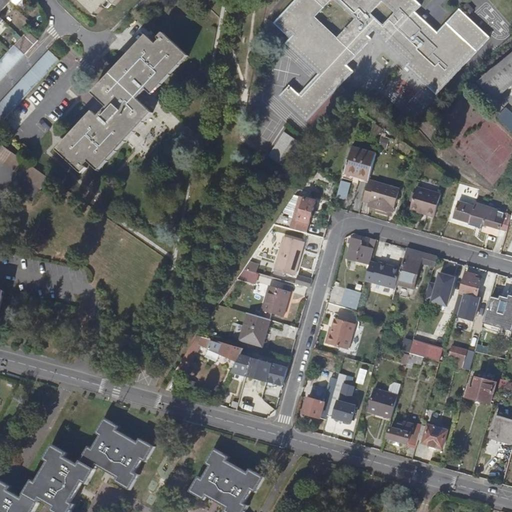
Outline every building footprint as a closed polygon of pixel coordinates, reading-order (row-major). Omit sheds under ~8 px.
[(81,0),(92,10),(94,8),(96,9),(101,4),(100,2),(102,0),(106,4),(110,0),(111,0),(114,2),(115,0),(81,0)] [(283,34),(315,0),(296,0),(273,25),(283,34)] [(315,0),(283,34),(287,38),(291,35),(293,37),(289,41),(285,46),(318,78),(323,73),(340,89),(354,75),(346,68),(371,42),(368,39),(373,33),(407,66),(405,69),(434,98),(475,55),(446,26),(436,36),(415,15),(421,8),(412,0),(315,0)] [(150,88),(186,49),(162,27),(157,33),(160,35),(156,39),(148,32),(95,91),(107,103),(98,112),(94,108),(58,148),(81,169),(87,163),(84,161),(88,156),(96,164),(149,105),(138,94),(146,84),(150,88)] [(93,89),(95,91),(148,32),(146,31),(93,89)] [(0,79),(36,42),(26,32),(12,46),(9,50),(0,59),(0,79)] [(187,51),(186,49),(150,88),(152,90),(187,51)] [(0,122),(58,61),(47,51),(0,101),(0,122)] [(511,84),(511,52),(478,84),(491,102),(511,84)] [(318,78),(298,98),(315,115),(340,89),(323,73),(318,78)] [(315,115),(298,98),(289,89),(278,100),(305,126),(315,115)] [(152,107),(149,105),(96,164),(98,166),(152,107)] [(58,148),(94,108),(92,106),(56,146),(58,148)] [(511,113),(506,108),(496,119),(511,132),(511,113)] [(287,129),(271,152),(291,165),(306,142),(287,129)] [(2,142),(0,145),(0,147),(20,161),(23,158),(2,142)] [(345,171),(370,179),(371,174),(377,153),(353,146),(345,171)] [(0,157),(15,169),(20,161),(0,147),(0,157)] [(25,164),(47,179),(49,177),(28,161),(25,164)] [(47,179),(25,164),(20,172),(41,188),(47,179)] [(352,182),(343,179),(338,196),(345,198),(348,197),(352,182)] [(402,188),(370,179),(369,182),(364,199),(371,201),(370,206),(389,211),(390,210),(395,212),(402,188)] [(420,185),(419,185),(413,206),(429,210),(428,213),(436,216),(443,192),(437,191),(420,185)] [(300,196),(295,194),(283,211),(287,214),(300,196)] [(318,201),(304,197),(301,201),(297,217),(292,216),(289,227),(300,230),(309,233),(318,201)] [(510,220),(511,214),(511,212),(477,202),(476,206),(460,201),(455,217),(471,222),(470,224),(482,228),(484,223),(507,230),(510,220)] [(299,255),(303,241),(282,235),(273,267),(297,274),(302,256),(299,255)] [(371,263),(372,259),(376,248),(366,245),(367,241),(354,237),(354,238),(352,237),(351,241),(353,242),(349,257),(371,263)] [(407,246),(402,267),(397,283),(414,287),(422,262),(436,265),(439,255),(422,250),(407,246)] [(448,258),(439,255),(436,265),(445,268),(448,258)] [(372,259),(371,263),(367,279),(396,287),(397,283),(402,267),(387,262),(387,263),(372,259)] [(260,272),(245,268),(239,277),(257,282),(260,272)] [(472,275),(473,273),(468,271),(462,291),(464,292),(477,296),(483,279),(481,278),(472,275)] [(497,272),(492,291),(503,294),(509,276),(497,272)] [(311,286),(313,278),(299,274),(297,282),(311,286)] [(446,306),(454,280),(437,274),(434,284),(429,282),(424,299),(446,306)] [(271,285),(262,315),(272,318),(274,312),(285,315),(292,290),(271,285)] [(360,294),(334,286),(329,303),(355,311),(360,294)] [(477,296),(464,292),(457,316),(474,320),(480,296),(477,296)] [(498,299),(490,296),(483,322),(511,330),(511,328),(511,296),(508,295),(507,299),(498,297),(498,299)] [(264,346),(272,318),(262,315),(250,312),(246,325),(243,324),(239,337),(242,338),(242,340),(264,346)] [(347,347),(355,322),(336,317),(332,331),(330,331),(327,342),(347,347)] [(356,323),(355,322),(347,347),(349,348),(356,323)] [(219,355),(239,360),(245,347),(198,335),(184,355),(190,359),(196,349),(207,352),(204,359),(217,363),(219,355)] [(411,352),(424,355),(441,360),(445,347),(415,339),(411,352)] [(456,360),(455,364),(463,367),(469,348),(453,344),(450,356),(454,357),(453,359),(456,360)] [(245,347),(239,360),(234,371),(283,384),(288,367),(248,356),(249,353),(246,353),(248,348),(245,347)] [(421,363),(424,355),(411,352),(407,365),(412,367),(414,361),(421,363)] [(327,419),(328,415),(340,374),(334,372),(325,402),(309,397),(304,412),(327,419)] [(340,374),(328,415),(351,422),(357,406),(339,401),(347,376),(340,374)] [(474,375),(467,396),(489,402),(495,381),(474,375)] [(372,389),(368,413),(393,416),(396,392),(372,389)] [(36,511),(41,502),(44,497),(57,505),(54,510),(58,511),(72,511),(74,509),(70,507),(73,501),(77,493),(80,488),(84,481),(88,475),(92,477),(98,468),(100,464),(107,469),(112,471),(120,476),(126,479),(124,483),(133,488),(141,473),(137,470),(144,458),(148,460),(157,445),(148,440),(146,444),(140,440),(119,429),(113,425),(116,421),(107,416),(98,432),(102,434),(94,446),(91,444),(82,460),(80,463),(67,456),(69,452),(54,444),(49,452),(53,454),(49,461),(38,481),(34,487),(31,485),(26,493),(24,498),(10,490),(13,486),(0,478),(0,511),(29,511),(31,509),(36,511)] [(511,420),(496,416),(491,435),(511,440),(511,420)] [(389,433),(388,433),(386,439),(388,439),(389,437),(417,445),(419,439),(423,425),(423,422),(418,421),(416,428),(412,426),(412,425),(406,423),(405,425),(399,423),(397,428),(391,427),(389,433)] [(428,426),(423,425),(419,439),(424,440),(423,442),(442,447),(448,430),(429,424),(428,426)] [(385,438),(386,439),(388,433),(372,429),(368,442),(382,446),(385,438)] [(511,444),(511,440),(491,435),(490,438),(511,444)] [(244,511),(249,503),(245,501),(253,488),(257,490),(266,475),(257,470),(255,474),(249,471),(229,459),(223,455),(225,451),(217,446),(207,462),(211,464),(204,477),(200,475),(191,489),(200,494),(203,490),(209,494),(216,498),(222,501),(229,505),(226,510),(224,511),(244,511)] [(89,483),(92,477),(88,475),(84,481),(89,483)] [(203,490),(200,494),(206,498),(209,494),(203,490)]
